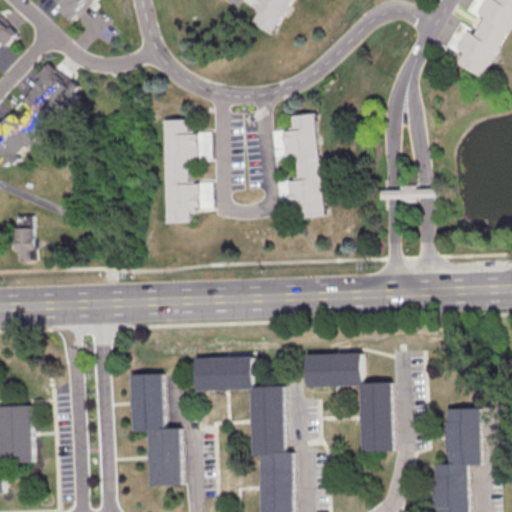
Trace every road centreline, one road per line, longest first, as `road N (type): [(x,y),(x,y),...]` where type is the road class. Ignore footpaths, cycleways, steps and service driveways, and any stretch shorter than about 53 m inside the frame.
road 1 (secondary): [(433,290),(0,306)]
road 2 (residential): [(431,24),(395,8),(374,15),(300,81),(241,95),(170,69),(142,0)]
road 3 (residential): [(105,511),(101,304)]
road 4 (residential): [(72,305),(77,511)]
road 5 (residential): [(14,0),(86,62),(118,67),(159,54)]
road 6 (residential): [(409,64),(397,90),(395,193)]
road 7 (residential): [(427,194),(409,64)]
